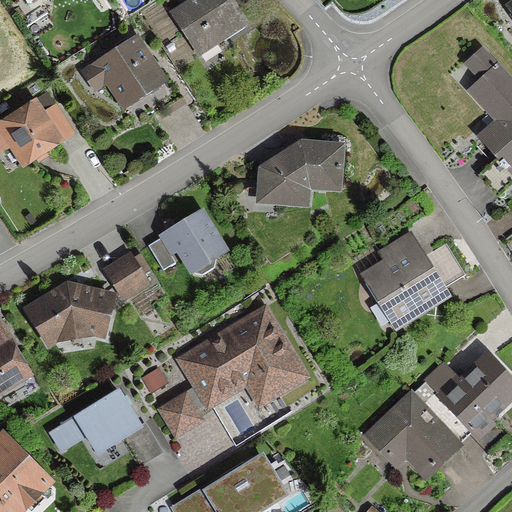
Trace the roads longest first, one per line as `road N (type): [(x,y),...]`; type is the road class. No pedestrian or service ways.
road 1 (residential): [(0,271),(352,64)]
road 2 (residential): [(352,64),(511,291)]
